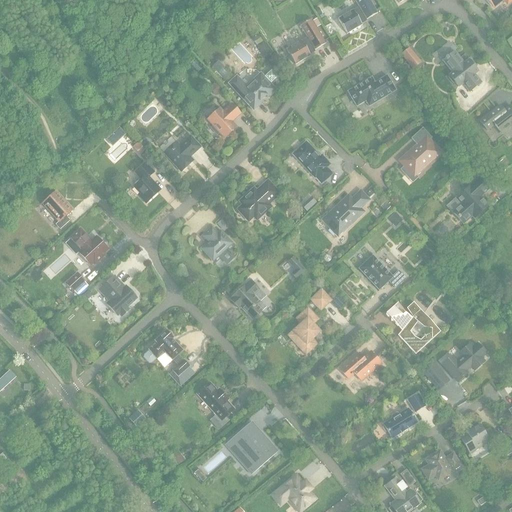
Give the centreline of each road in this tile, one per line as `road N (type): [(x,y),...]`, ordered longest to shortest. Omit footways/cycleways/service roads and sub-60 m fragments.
road 1 (residential): [(152,246),(290,100)]
road 2 (residential): [(349,482),(492,399)]
road 3 (residential): [(61,397),(179,295)]
road 4 (tertiary): [(61,397),(153,511)]
road 5 (residential): [(179,295),(277,399)]
road 6 (residential): [(327,72),(447,3)]
